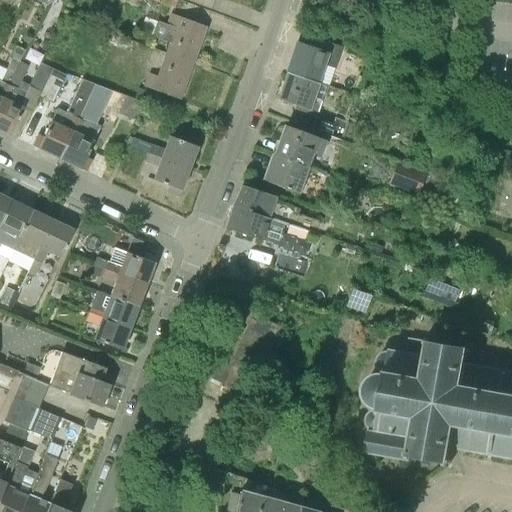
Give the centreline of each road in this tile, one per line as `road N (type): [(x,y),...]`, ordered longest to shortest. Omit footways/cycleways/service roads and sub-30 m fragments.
road 1 (residential): [(94,511),(200,241)]
road 2 (residential): [(200,241),(289,0)]
road 3 (residential): [(200,241),(0,151)]
